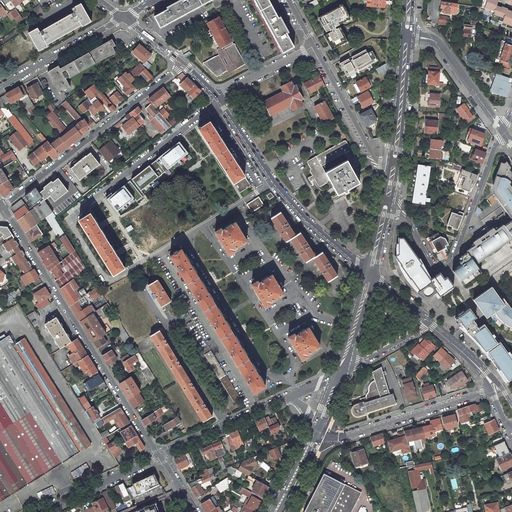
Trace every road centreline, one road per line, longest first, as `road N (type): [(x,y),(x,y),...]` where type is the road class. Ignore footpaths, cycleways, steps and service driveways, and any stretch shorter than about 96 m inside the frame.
road 1 (residential): [(4,208),(159,456)]
road 2 (residential): [(370,273),(291,204),(217,96)]
road 3 (residential): [(4,208),(183,63)]
road 4 (residential): [(312,439),(488,388)]
road 5 (residential): [(314,44),(374,158),(393,167)]
road 6 (residential): [(445,267),(501,129)]
road 7 (residential): [(123,17),(0,87)]
road 8 (unclassified): [(501,129),(437,41),(407,35)]
road 9 (residential): [(284,398),(159,456)]
road 10 (tertiary): [(393,167),(407,35)]
road 11 (residential): [(159,456),(40,511)]
road 12 (unknown): [(165,322),(180,318),(229,399),(221,413)]
